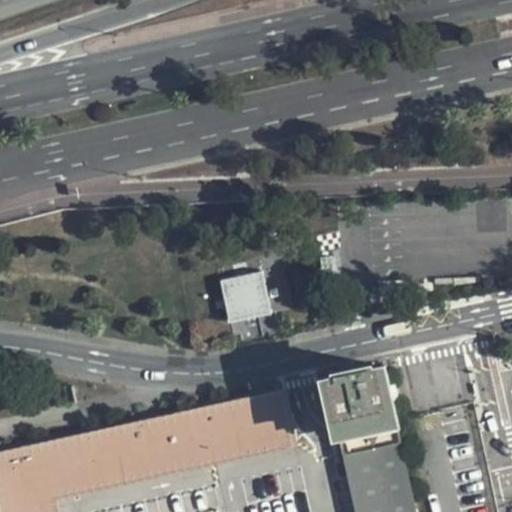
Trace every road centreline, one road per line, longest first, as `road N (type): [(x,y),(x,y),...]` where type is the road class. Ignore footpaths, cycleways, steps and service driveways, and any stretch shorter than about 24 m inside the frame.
road 1 (primary): [(0,168),(511,57)]
road 2 (secondary): [(511,308),(207,370),(151,370),(0,345)]
road 3 (primary): [(422,0),(0,90)]
road 4 (primary): [(162,0),(0,52)]
